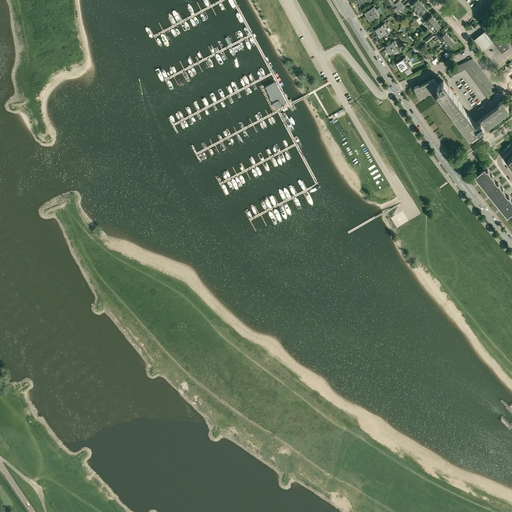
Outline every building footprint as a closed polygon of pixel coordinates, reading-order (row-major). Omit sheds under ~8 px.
[(414,6),(416,9),(422,4),(419,0),(416,0),(411,5),(413,7),(414,6)] [(404,6),(404,5),(402,3),(397,7),(397,6),(397,7),(393,10),(396,13),(404,6)] [(416,9),(414,11),(417,16),(418,15),(420,17),(423,14),(422,13),(427,9),(422,4),(416,9)] [(380,15),(378,13),(381,11),(379,7),(376,9),(374,6),(371,8),(365,12),(369,20),(376,16),(377,17),(380,15)] [(396,13),(398,15),(406,8),(404,6),(396,13)] [(424,21),(423,22),(425,25),(428,28),(430,26),(436,21),(432,15),(425,21),(424,20),(424,21)] [(436,21),(430,26),(432,29),(431,30),(433,32),(441,26),(436,21)] [(375,29),(380,37),(387,33),(387,34),(390,32),(389,31),(390,30),(389,27),(387,28),(384,23),(381,25),(382,25),(375,29)] [(509,47),(503,40),(490,23),(483,29),(502,53),(509,47)] [(436,37),(438,39),(437,39),(439,42),(441,40),(444,43),(450,38),(446,32),(441,36),(439,35),(436,37)] [(427,43),(432,38),(434,36),(432,34),(424,40),(427,43)] [(454,43),(450,38),(444,43),(446,45),(444,47),(446,50),(448,48),(454,43)] [(392,41),(392,42),(385,46),(390,54),(397,49),(398,51),(400,49),(395,40),(392,41)] [(419,45),(416,47),(418,50),(422,56),(425,54),(420,47),(419,45)] [(403,69),(404,72),(410,68),(409,67),(411,65),(406,56),(403,58),(396,63),(401,71),(403,69)] [(509,109),(504,103),(505,102),(503,99),(498,103),(500,105),(475,124),(446,85),(447,84),(443,80),(437,85),(432,80),(418,87),(417,85),(414,87),(419,97),(422,95),(426,95),(425,93),(428,92),(432,92),(432,90),(435,89),(437,91),(436,92),(469,135),(471,134),(472,136),(479,130),(480,131),(482,129),(485,127),(486,127),(485,126),(488,124),(489,125),(491,122),(493,120),(495,121),(497,118),(499,116),(500,117),(503,114),(503,113),(505,112),(506,113),(509,109)] [(286,103),(276,83),(265,88),(276,108),(286,103)] [(492,175),(491,175),(489,172),(488,173),(484,168),(475,175),(486,189),(495,181),(491,176),(492,175)] [(502,189),(500,186),(500,185),(499,186),(495,181),(486,189),(496,202),(506,194),(502,189)] [(511,211),(511,200),(510,198),(510,199),(506,194),(496,202),(507,215),(511,211)] [(406,213),(394,220),(399,230),(412,223),(406,213)]
